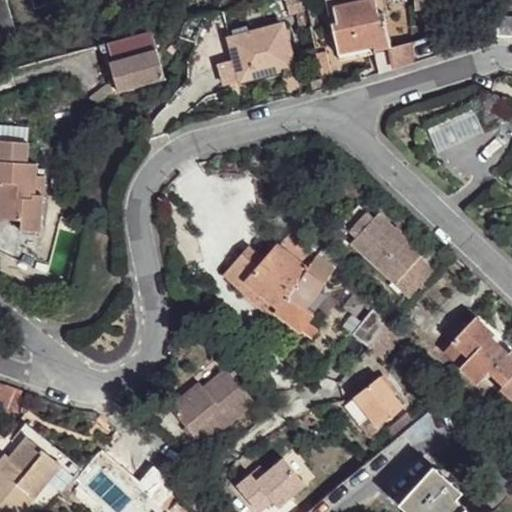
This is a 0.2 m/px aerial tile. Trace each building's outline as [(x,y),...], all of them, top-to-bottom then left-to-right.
[(4,0),(0,0),(0,44),(16,40),(4,0)] [(375,0),(349,0),(333,3),(337,19),(331,21),(337,50),(370,44),(372,49),(391,44),(382,9),(378,10),(375,0)] [(208,15),(190,20),(184,36),(196,42),(208,15)] [(473,44),(497,36),(500,15),(468,29),(473,44)] [(511,15),(500,15),(497,36),(511,36),(511,15)] [(284,26),(231,40),(236,63),(241,82),(295,67),(284,26)] [(154,30),(127,38),(132,57),(111,63),(118,92),(166,79),(154,30)] [(413,40),(391,44),(396,68),(414,62),(413,40)] [(236,63),(229,64),(235,83),(241,82),(236,63)] [(73,110),(59,111),(60,124),(75,125),(73,110)] [(426,126),(431,149),(481,137),(475,114),(426,126)] [(33,144),(0,140),(0,184),(3,184),(1,216),(46,221),(47,197),(39,196),(42,165),(32,163),(33,144)] [(0,184),(0,221),(25,224),(25,232),(45,235),(46,221),(1,216),(3,184),(0,184)] [(368,215),(352,232),(358,238),(374,221),(368,215)] [(424,254),(380,215),(374,221),(358,238),(354,242),(412,297),(437,272),(420,258),(424,254)] [(309,265),(281,242),(265,259),(250,247),(225,275),(249,295),(256,286),(281,308),(309,269),(309,265)] [(337,268),(320,253),(309,265),(309,269),(325,283),(337,268)] [(325,283),(309,269),(281,308),(277,315),(300,331),(307,322),(311,316),(303,309),(324,285),(325,283)] [(281,308),(256,286),(249,295),(274,317),(277,315),(281,308)] [(493,336),(475,319),(454,343),(471,359),(463,368),(480,383),(491,372),(506,384),(511,377),(511,353),(510,356),(491,340),(493,336)] [(317,331),(307,322),(300,331),(307,338),(311,341),(317,331)] [(253,401),(226,368),(204,385),(200,381),(170,405),(202,443),(253,401)] [(377,374),(352,392),(376,421),(399,402),(377,374)] [(511,377),(506,384),(502,388),(511,396),(511,377)] [(22,511),(69,460),(27,423),(0,453),(0,511),(1,511),(22,511)] [(308,481),(287,455),(270,469),(253,470),(241,481),(261,505),(273,497),(280,503),(308,481)] [(459,493),(431,467),(396,504),(404,511),(493,511),(491,511),(470,511),(456,499),(459,493)]
